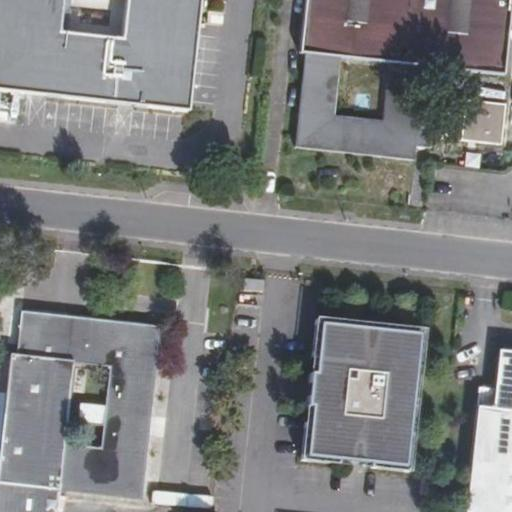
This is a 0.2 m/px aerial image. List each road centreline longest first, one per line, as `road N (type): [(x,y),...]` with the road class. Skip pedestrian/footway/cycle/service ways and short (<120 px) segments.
road 1 (unclassified): [(511,261),(0,206)]
road 2 (unknown): [(255,496),(282,237)]
